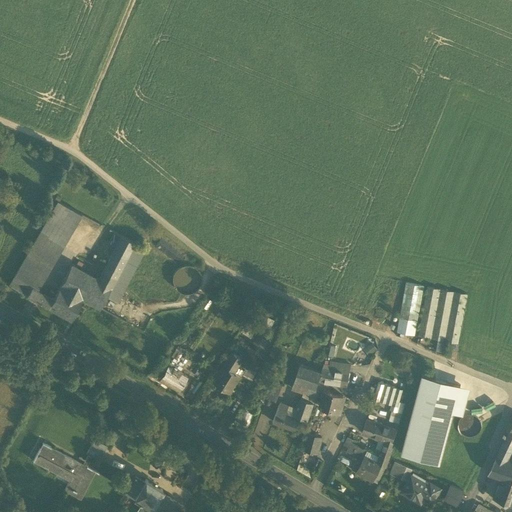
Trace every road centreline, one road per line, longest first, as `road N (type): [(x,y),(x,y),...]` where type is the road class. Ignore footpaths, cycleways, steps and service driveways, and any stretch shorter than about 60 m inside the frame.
road 1 (unclassified): [(0,120),(71,149),(219,267),(511,388)]
road 2 (secondary): [(0,307),(343,511)]
road 3 (track): [(71,149),(133,0)]
road 4 (unclassified): [(511,401),(463,511)]
